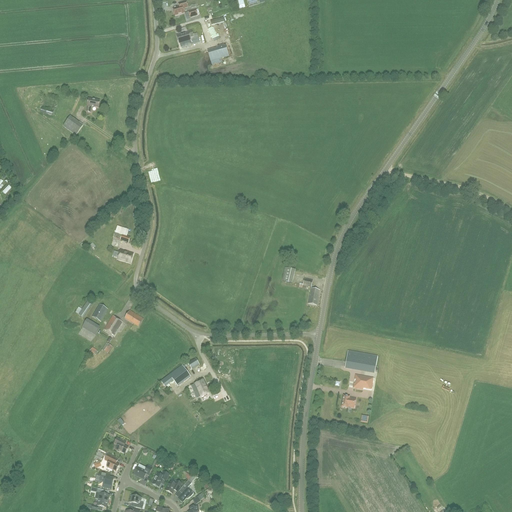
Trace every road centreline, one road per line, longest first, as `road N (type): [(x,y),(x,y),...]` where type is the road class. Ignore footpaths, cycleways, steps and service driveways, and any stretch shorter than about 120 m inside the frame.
road 1 (unclassified): [(153,0),(156,50),(134,135),(149,215),(135,284),(200,334),(319,334)]
road 2 (tertiary): [(319,334),(345,228),(495,0)]
road 3 (tertiary): [(301,511),(304,421),(319,334)]
road 4 (track): [(384,170),(467,188),(511,210)]
